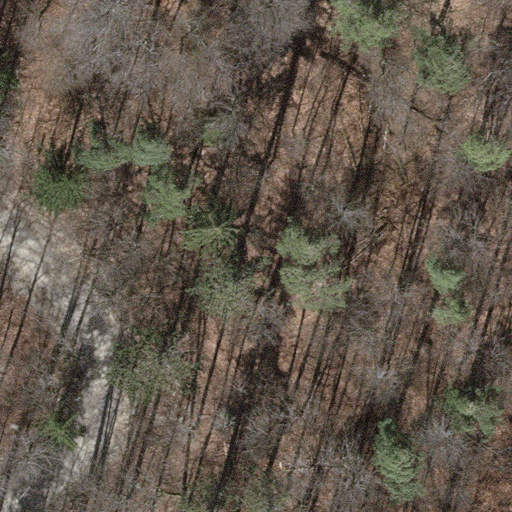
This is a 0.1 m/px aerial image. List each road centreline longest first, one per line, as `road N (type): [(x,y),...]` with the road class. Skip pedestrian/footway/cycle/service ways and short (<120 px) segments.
road 1 (track): [(0,492),(35,485),(107,427),(107,314),(41,234),(0,207)]
road 2 (track): [(107,427),(273,511)]
